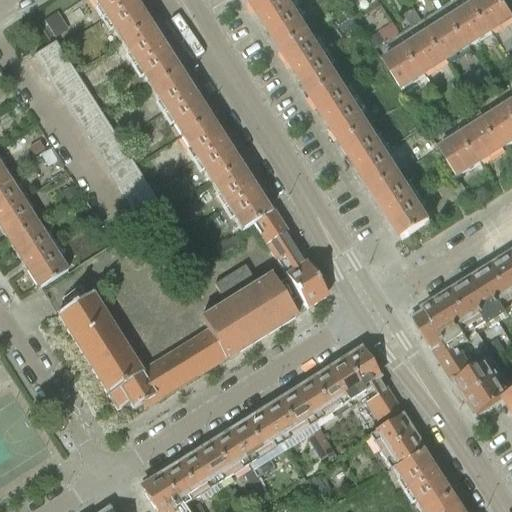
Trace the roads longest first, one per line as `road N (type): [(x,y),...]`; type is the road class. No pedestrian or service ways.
road 1 (tertiary): [(371,307),(183,9)]
road 2 (residential): [(107,473),(371,307)]
road 3 (tertiary): [(502,511),(371,307)]
road 4 (residential): [(126,232),(0,48)]
road 5 (residential): [(107,473),(0,310)]
road 6 (residential): [(371,307),(511,220)]
